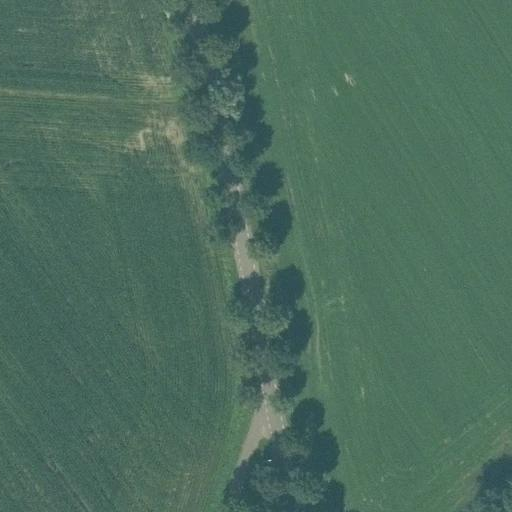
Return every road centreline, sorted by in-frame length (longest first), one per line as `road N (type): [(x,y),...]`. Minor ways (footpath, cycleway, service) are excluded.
road 1 (unclassified): [(269,388),(191,0)]
road 2 (unclassified): [(227,511),(269,388)]
road 3 (unclassified): [(295,511),(269,388)]
